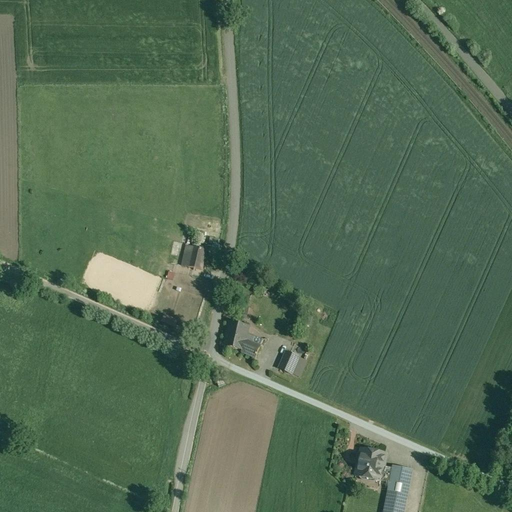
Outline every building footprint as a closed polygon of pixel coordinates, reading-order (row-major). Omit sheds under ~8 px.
[(176,240),(173,255),(181,256),(184,241),(176,240)] [(206,250),(186,246),(182,266),(202,270),(206,250)] [(249,327),(230,323),(224,347),(243,351),(246,340),(249,327)] [(260,346),(246,340),(243,351),(242,353),(267,363),(273,349),(261,344),(260,346)] [(299,358),(286,353),(279,369),(292,375),(299,358)] [(385,454),(363,449),(360,465),(358,465),(355,477),(390,483),(393,469),(384,467),(385,461),(384,461),(385,454)] [(413,471),(393,467),(390,483),(387,494),(383,511),(404,511),(407,499),(413,471)]
